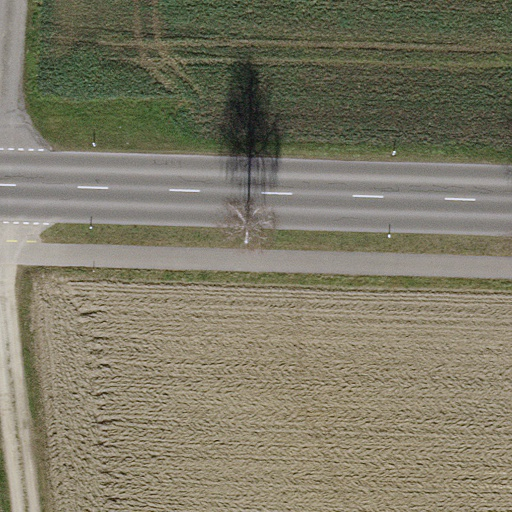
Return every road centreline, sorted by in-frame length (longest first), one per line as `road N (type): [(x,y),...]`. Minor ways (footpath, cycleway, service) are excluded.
road 1 (track): [(28,511),(0,276),(7,0)]
road 2 (tertiary): [(511,215),(0,199)]
